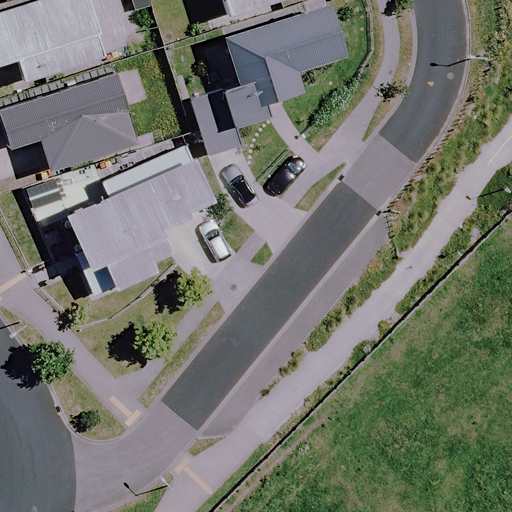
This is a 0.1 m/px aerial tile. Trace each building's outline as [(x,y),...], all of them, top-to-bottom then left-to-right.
[(102,59),(85,0),(43,0),(0,12),(0,65),(16,61),(22,82),(102,59)] [(222,0),(228,17),(282,0),(222,0)] [(223,39),(225,47),(203,54),(215,93),(188,101),(206,160),(242,149),(236,131),(269,121),(263,102),(300,91),(295,74),(343,60),(327,8),(223,39)] [(133,144),(110,74),(0,110),(0,119),(11,153),(39,144),(48,172),(133,144)] [(210,209),(187,145),(100,177),(109,201),(65,217),(94,297),(156,275),(152,262),(169,256),(159,228),(210,209)]
